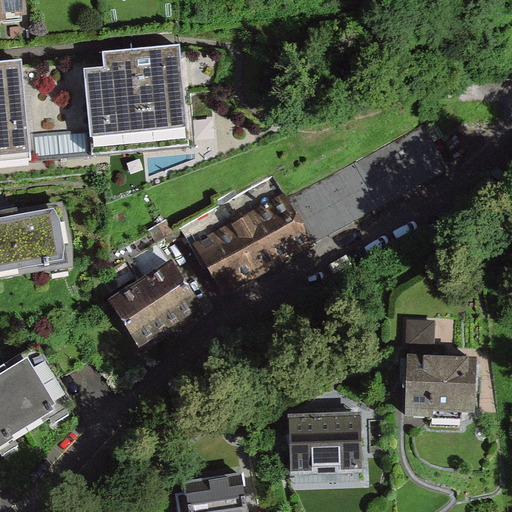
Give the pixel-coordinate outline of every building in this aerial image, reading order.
[(28,0),(0,0),(0,22),(31,18),(28,0)] [(114,72),(92,75),(101,155),(199,144),(188,52),(113,60),(114,72)] [(28,66),(0,68),(0,162),(39,158),(28,66)] [(288,194),(315,244),(451,171),(424,121),(288,194)] [(288,194),(196,244),(223,294),(315,244),(288,194)] [(66,204),(0,216),(0,280),(78,266),(66,204)] [(179,264),(113,302),(141,350),(207,311),(179,264)] [(41,348),(0,373),(0,454),(4,452),(5,454),(21,445),(19,441),(52,421),(54,424),(71,413),(69,409),(76,405),(41,348)] [(477,358),(407,356),(405,418),(433,419),(433,413),(475,415),(477,358)] [(361,414),(288,416),(290,475),(363,473),(361,414)] [(190,495),(181,496),(183,511),(253,511),(249,476),(188,484),(190,495)]
